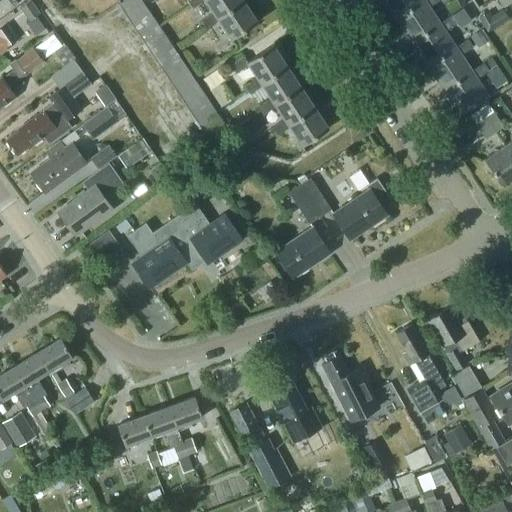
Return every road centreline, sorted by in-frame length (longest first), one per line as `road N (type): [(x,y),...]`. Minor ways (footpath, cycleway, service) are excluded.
road 1 (residential): [(491,237),(179,356),(133,355),(112,345),(59,282)]
road 2 (residential): [(491,237),(326,0)]
